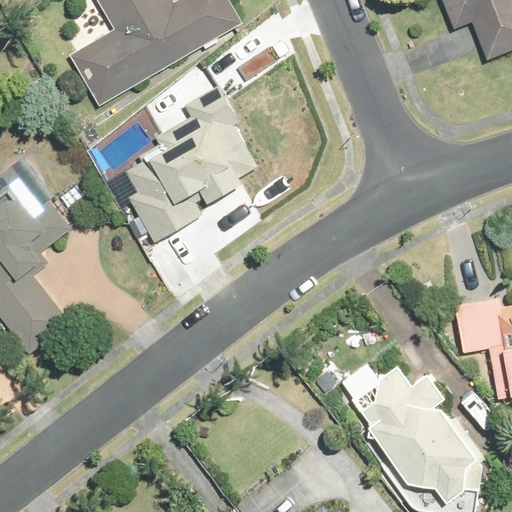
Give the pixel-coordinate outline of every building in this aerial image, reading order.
[(236,0),(184,0),(181,2),(179,0),(102,0),(119,28),(77,53),(75,54),(105,106),(153,78),(231,32),(249,21),(236,0)] [(511,0),(448,0),(460,28),(480,21),(490,46),(494,57),(511,50),(511,0)] [(245,120),(243,117),(224,84),(191,104),(198,116),(162,136),(165,142),(144,155),(146,160),(130,170),(142,191),(134,196),(160,241),(211,212),(200,194),(209,189),(217,202),(243,187),(251,183),(247,176),(264,166),(240,122),(245,120)] [(0,308),(35,353),(75,322),(34,271),(48,261),(43,253),(76,227),(54,199),(48,204),(16,165),(0,177),(0,288),(3,292),(0,294),(0,308)] [(511,305),(506,307),(504,297),(495,298),(462,305),(471,352),(495,347),(505,399),(511,397),(511,305)] [(478,465),(488,457),(451,409),(440,407),(452,397),(436,376),(420,388),(403,366),(359,399),(378,423),(377,427),(401,459),(418,481),(447,485),(458,500),(475,487),(478,465)]
